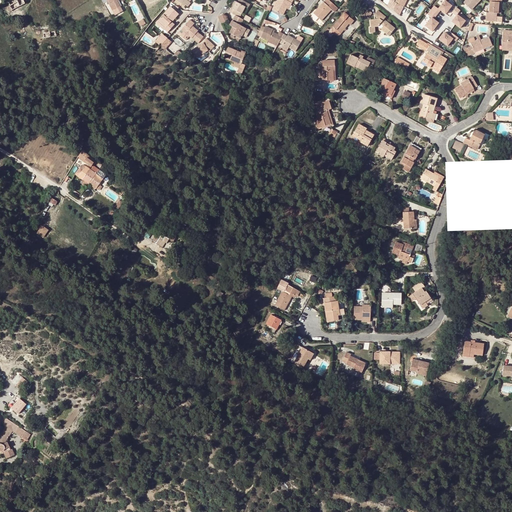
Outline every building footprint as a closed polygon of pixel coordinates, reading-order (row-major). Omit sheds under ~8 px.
[(25,4),(22,0),(9,0),(7,1),(9,6),(7,7),(9,11),(25,4)] [(117,1),(116,0),(107,0),(109,3),(108,3),(113,11),(120,7),(117,1)] [(240,13),(243,6),(246,8),(248,3),(241,0),(235,0),(235,2),(234,1),(231,5),(232,6),(231,8),(229,7),(227,11),(233,15),(237,17),(240,13)] [(276,0),(271,10),(281,16),(285,9),(289,2),(290,3),(291,0),(276,0)] [(320,22),(330,11),(333,13),(336,9),(326,0),(325,0),(312,15),(320,22)] [(394,0),(395,0),(392,6),(402,10),(406,3),(406,0),(394,0)] [(428,13),(435,18),(442,10),(449,15),(455,6),(447,0),(445,0),(440,8),(435,5),(428,13)] [(466,0),(464,3),(472,10),(480,0),(466,0)] [(498,3),(501,3),(501,0),(492,0),(492,2),(490,2),(488,13),(497,14),(498,3)] [(156,21),(164,27),(162,29),(165,32),(172,25),(169,23),(167,21),(169,19),(171,21),(177,15),(168,7),(156,21)] [(385,23),(383,21),(386,18),(377,11),(374,16),(374,20),(369,20),(370,28),(374,27),(378,27),(380,25),(383,27),(381,30),(387,35),(390,32),(392,34),(395,29),(390,25),(390,26),(385,22),(385,23)] [(228,20),(227,15),(223,13),(218,16),(222,23),(228,20)] [(338,37),(348,25),(352,20),(348,17),(346,15),(343,13),(331,29),(332,30),(331,30),(332,32),(338,37)] [(462,29),(468,21),(459,13),(453,21),(462,29)] [(426,25),(435,31),(441,23),(433,16),(426,25)] [(187,36),(190,38),(195,32),(196,31),(190,27),(192,24),(188,20),(179,30),(182,31),(178,36),(183,40),(187,36)] [(244,28),(238,24),(230,20),(228,25),(231,26),(228,32),(238,38),(244,28)] [(162,30),(162,29),(164,27),(156,21),(154,23),(162,30)] [(270,41),(273,43),(273,44),(275,45),(277,42),(282,34),(283,34),(278,32),(277,34),(272,32),(270,32),(271,29),(264,26),(260,37),(270,41)] [(244,28),(238,38),(242,40),(247,29),(244,28)] [(49,29),(42,30),(43,36),(41,37),(42,39),(56,36),(55,31),(49,32),(49,29)] [(458,36),(453,33),(451,35),(445,31),(439,39),(450,47),(458,36)] [(511,31),(503,31),(502,41),(505,41),(504,49),(511,49),(511,31)] [(160,34),(153,42),(157,45),(159,45),(165,38),(160,34)] [(198,34),(192,40),(196,43),(201,37),(198,34)] [(281,44),(279,47),(285,51),(287,48),(294,52),(302,39),(297,36),(295,40),(294,39),(292,40),(290,39),(290,37),(287,35),(286,36),(282,34),(277,42),(281,44)] [(467,48),(470,55),(475,53),(474,52),(482,48),(483,50),(492,46),(488,37),(480,40),(478,36),(475,37),(476,41),(471,43),(472,46),(467,48)] [(164,47),(169,41),(165,38),(159,45),(164,47)] [(190,50),(195,58),(207,50),(208,51),(213,46),(204,38),(198,45),(190,50)] [(439,72),(446,60),(440,56),(441,53),(419,39),(416,45),(426,51),(428,52),(423,60),(427,63),(426,65),(426,66),(430,68),(431,67),(433,68),(439,72)] [(502,51),(511,51),(511,49),(504,49),(505,41),(502,41),(502,51)] [(470,55),(467,48),(466,45),(462,47),(467,57),(470,55)] [(226,46),(221,57),(238,63),(238,64),(239,62),(242,54),(234,51),(235,50),(226,46)] [(350,55),(347,61),(355,65),(356,63),(359,64),(357,69),(366,72),(370,63),(373,65),(375,61),(368,58),(366,61),(362,59),(363,57),(360,55),(358,59),(350,55)] [(407,68),(409,64),(397,57),(395,61),(407,68)] [(333,81),(332,71),(334,71),(334,60),(322,61),(322,67),(314,67),(314,80),(315,80),(327,80),(327,81),(333,81)] [(239,72),(243,64),(239,62),(238,64),(238,63),(235,70),(239,72)] [(461,86),(455,90),(460,98),(464,96),(467,94),(466,93),(473,89),(477,86),(472,77),(461,84),(461,86)] [(384,79),(378,92),(387,97),(388,94),(391,96),(393,91),(396,85),(384,79)] [(407,100),(410,93),(405,90),(401,98),(407,100)] [(391,96),(388,94),(387,97),(392,99),(395,92),(393,91),(391,96)] [(420,103),(423,104),(420,116),(425,117),(431,119),(433,113),(437,99),(423,95),(420,103)] [(317,128),(322,127),(330,124),(326,110),(328,110),(331,109),(329,101),(310,107),(317,128)] [(333,125),(328,110),(326,110),(330,124),(322,127),(322,129),(333,125)] [(493,120),(493,112),(488,113),(485,115),(486,120),(493,120)] [(366,129),(359,124),(352,136),(360,140),(359,142),(367,147),(374,135),(365,131),(366,129)] [(474,129),(468,140),(465,138),(463,143),(470,146),(472,142),(479,145),(485,135),(474,129)] [(333,141),(333,140),(337,134),(337,132),(333,130),(330,135),(328,138),(333,141)] [(383,158),(384,156),(385,154),(393,158),(396,152),(394,151),(395,148),(393,147),(393,145),(383,140),(377,151),(380,153),(379,155),(383,158)] [(461,151),(464,144),(455,141),(452,148),(461,151)] [(403,157),(404,158),(400,164),(404,167),(403,170),(408,173),(421,149),(411,143),(403,157)] [(91,167),(94,161),(82,150),(78,156),(80,157),(79,158),(85,163),(91,167)] [(78,177),(84,168),(80,166),(74,174),(78,177)] [(98,185),(103,179),(96,174),(98,170),(92,166),(90,170),(85,167),(84,168),(78,177),(82,180),(88,184),(95,189),(98,185)] [(104,179),(108,175),(102,169),(99,172),(104,179)] [(435,192),(444,177),(441,175),(439,177),(433,174),(425,169),(420,179),(433,187),(432,190),(435,192)] [(98,191),(101,187),(102,188),(105,185),(102,183),(100,186),(98,185),(95,189),(98,191)] [(415,229),(414,220),(416,220),(416,212),(413,212),(408,212),(402,213),(403,230),(415,229)] [(42,226),(37,233),(43,238),(48,230),(42,226)] [(160,246),(166,237),(168,238),(170,239),(171,237),(174,239),(179,231),(175,229),(173,233),(164,228),(161,233),(159,232),(153,241),(160,246)] [(392,253),(396,255),(399,256),(398,258),(398,259),(402,261),(403,259),(408,261),(407,263),(411,264),(414,256),(412,255),(411,258),(409,257),(410,256),(405,254),(407,249),(412,251),(413,246),(404,243),(403,245),(396,242),(392,253)] [(388,280),(391,273),(380,269),(379,274),(382,275),(381,278),(388,280)] [(277,288),(282,291),(274,305),(284,310),(292,296),(286,293),(287,292),(294,296),(298,289),(288,284),(289,283),(281,279),(277,288)] [(413,301),(416,299),(421,308),(427,304),(425,302),(430,298),(426,292),(424,293),(422,288),(424,287),(421,283),(412,288),(415,292),(410,296),(413,301)] [(340,316),(338,301),(336,301),(335,297),(332,297),(332,293),(326,294),(326,298),(323,299),(327,322),(338,321),(337,316),(340,316)] [(382,293),(381,304),(392,304),(400,304),(400,294),(382,293)] [(353,320),(361,320),(369,320),(369,307),(361,307),(353,307),(353,320)] [(280,320),(271,315),(266,324),(268,325),(275,329),(280,320)] [(482,344),(473,343),(463,342),(462,353),(473,354),(481,355),(482,344)] [(311,352),(302,347),(293,363),(302,368),(307,358),(311,352)] [(350,354),(346,352),(342,361),(346,363),(345,364),(353,368),(352,369),(361,373),(364,365),(356,361),(357,359),(350,355),(350,354)] [(380,352),(380,364),(400,364),(400,354),(390,354),(390,352),(380,352)] [(426,376),(429,363),(412,359),(410,370),(417,372),(416,374),(426,376)] [(511,365),(503,365),(502,374),(511,376),(511,373),(511,365)] [(20,387),(25,381),(22,378),(16,385),(20,387)] [(398,387),(387,383),(385,389),(397,392),(398,387)] [(23,409),(27,403),(26,402),(23,400),(22,402),(19,400),(12,410),(18,415),(23,409)] [(2,425),(5,427),(0,435),(0,450),(1,451),(2,451),(3,451),(6,459),(14,455),(12,449),(10,450),(7,443),(6,441),(12,432),(26,441),(30,435),(6,419),(2,425)]
